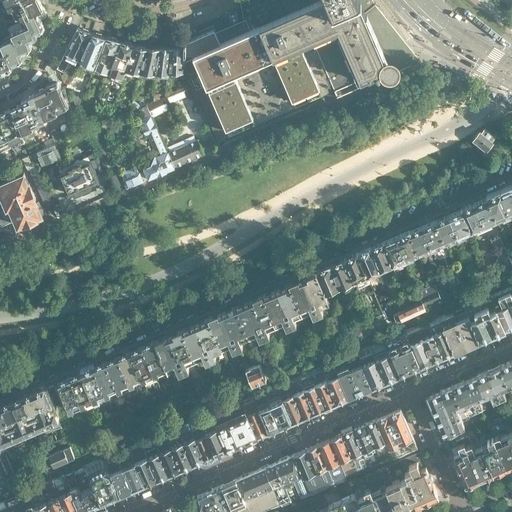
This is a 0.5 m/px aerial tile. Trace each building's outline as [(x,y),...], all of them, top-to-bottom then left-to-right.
[(46,13),(40,0),(0,0),(2,4),(4,5),(1,6),(3,12),(5,11),(10,9),(10,8),(12,7),(16,17),(21,14),(25,24),(23,25),(30,40),(34,39),(37,37),(36,33),(40,31),(43,26),(39,18),(46,15),(46,13)] [(332,91),(334,90),(334,91),(363,78),(366,77),(365,75),(388,65),(365,11),(359,0),(358,0),(330,12),(324,0),(317,0),(260,25),(240,34),(220,42),(213,25),(198,31),(200,34),(183,41),(183,43),(183,70),(217,148),(259,130),(298,113),(326,101),(335,97),(332,91)] [(260,25),(317,0),(257,0),(250,4),(257,20),(257,19),(260,25)] [(358,0),(324,0),(330,12),(358,0)] [(417,55),(376,4),(375,3),(365,11),(388,65),(405,58),(406,60),(417,55)] [(32,45),(30,40),(23,25),(21,20),(8,26),(11,33),(0,38),(0,42),(10,66),(18,62),(22,58),(20,54),(27,51),(32,45)] [(80,57),(92,32),(79,27),(78,27),(66,50),(66,51),(57,67),(64,71),(72,56),(74,55),(80,57)] [(95,64),(106,36),(92,32),(80,57),(95,64)] [(109,70),(120,40),(106,36),(95,64),(109,70)] [(140,71),(147,45),(135,44),(120,40),(109,70),(124,76),(126,69),(140,71)] [(11,68),(10,66),(0,42),(0,73),(2,73),(7,71),(11,68)] [(183,70),(183,43),(171,45),(169,72),(183,70)] [(155,72),(159,46),(147,45),(140,71),(155,72)] [(169,72),(171,45),(159,46),(155,72),(169,72)] [(392,68),(395,66),(396,62),(397,59),(396,55),(395,52),(392,50),(389,49),(385,48),(382,49),(379,51),(377,54),(375,57),(375,61),(376,64),(379,67),(382,69),(385,70),(389,70),(392,68)] [(69,103),(62,89),(59,82),(56,81),(50,84),(45,86),(46,87),(38,91),(33,93),(44,117),(57,111),(56,109),(69,103)] [(167,105),(188,96),(185,89),(148,105),(151,114),(153,117),(169,110),(167,105)] [(44,117),(33,93),(29,95),(30,97),(21,101),(22,103),(32,124),(44,118),(44,117)] [(32,124),(22,103),(18,104),(9,108),(21,135),(22,136),(35,131),(32,124)] [(21,135),(9,108),(5,110),(0,112),(0,121),(9,141),(16,138),(17,139),(20,138),(20,136),(21,135)] [(156,126),(153,117),(151,114),(138,119),(143,131),(145,134),(147,133),(157,156),(155,159),(154,158),(151,164),(153,164),(153,166),(145,169),(148,178),(158,174),(158,175),(166,171),(165,171),(174,167),(168,153),(156,126)] [(0,144),(9,141),(0,121),(0,144)] [(62,141),(56,128),(50,131),(56,143),(58,142),(62,141)] [(491,142),(490,140),(493,136),(485,130),(482,134),(480,133),(479,134),(477,134),(475,137),(475,139),(474,140),(478,143),(474,148),(480,153),(484,148),(486,149),(491,142)] [(88,142),(84,133),(78,135),(82,145),(88,142)] [(204,154),(197,139),(187,144),(194,158),(204,154)] [(194,158),(187,144),(177,148),(184,163),(194,158)] [(59,157),(55,149),(53,145),(36,153),(41,165),(59,157)] [(184,163),(177,148),(168,153),(174,167),(184,163)] [(37,166),(31,153),(21,158),(26,170),(37,166)] [(489,163),(481,154),(475,159),(482,168),(489,163)] [(99,181),(90,160),(81,164),(80,161),(66,167),(68,170),(60,173),(69,193),(74,191),(75,194),(95,185),(94,183),(99,181)] [(41,213),(35,200),(36,200),(28,182),(24,173),(9,179),(4,168),(0,170),(0,216),(1,217),(3,221),(11,218),(11,217),(16,216),(19,222),(41,213)] [(143,181),(140,174),(139,174),(137,170),(124,176),(126,179),(124,180),(127,187),(143,181)] [(176,185),(173,179),(166,182),(169,188),(176,185)] [(511,186),(500,192),(500,191),(487,197),(496,219),(502,216),(503,218),(510,215),(511,218),(511,186)] [(496,219),(487,197),(474,202),(484,226),(491,223),(490,221),(496,219)] [(54,207),(51,200),(44,203),(48,210),(54,207)] [(484,226),(474,202),(460,208),(461,209),(470,230),(476,227),(477,229),(484,226)] [(470,230),(461,209),(448,214),(458,238),(462,248),(468,245),(463,233),(470,230)] [(458,238),(448,214),(435,220),(444,241),(450,238),(451,240),(458,238)] [(444,241),(435,220),(422,225),(432,248),(438,246),(437,244),(444,241)] [(432,248),(422,225),(410,231),(418,252),(424,249),(425,251),(432,248)] [(418,252),(410,231),(409,230),(396,236),(406,260),(412,257),(411,255),(418,252)] [(406,260),(396,236),(382,242),(391,263),(398,260),(399,263),(406,260)] [(391,263),(382,242),(370,247),(379,268),(391,263)] [(511,272),(511,271),(500,245),(494,248),(505,275),(511,272)] [(379,268),(370,247),(356,253),(360,262),(365,274),(379,268)] [(365,274),(360,262),(356,253),(344,258),(353,280),(365,274)] [(353,280),(344,258),(329,264),(339,286),(353,280)] [(339,286),(329,264),(315,270),(316,271),(325,293),(339,286)] [(492,281),(487,269),(474,275),(479,287),(492,281)] [(329,302),(325,293),(316,271),(301,277),(319,319),(321,318),(319,312),(323,311),(321,305),(329,302)] [(319,319),(301,277),(288,283),(301,313),(310,309),(313,315),(315,314),(318,320),(319,319)] [(461,281),(448,286),(453,298),(466,292),(461,281)] [(301,313),(288,283),(274,288),(293,330),(294,330),(292,324),(296,322),(294,316),(301,313)] [(395,324),(440,304),(433,284),(415,291),(416,296),(413,297),(416,305),(391,315),(395,324)] [(293,330),(274,288),(262,294),(275,324),(283,320),(286,329),(289,327),(291,331),(293,330)] [(511,298),(509,292),(503,295),(511,314),(511,298)] [(275,324),(262,294),(262,293),(247,299),(265,340),(266,342),(267,341),(265,335),(269,333),(266,328),(275,324)] [(505,329),(494,305),(489,294),(476,300),(491,335),(505,329)] [(511,325),(511,314),(503,295),(498,298),(500,302),(494,305),(505,329),(511,325)] [(265,340),(247,299),(234,305),(248,336),(255,332),(260,342),(265,340)] [(491,335),(476,300),(464,305),(479,340),(491,335)] [(248,336),(234,305),(221,310),(239,353),(241,352),(238,347),(242,345),(240,339),(248,336)] [(479,340),(464,305),(451,310),(467,346),(468,345),(467,345),(479,340)] [(239,353),(221,310),(207,316),(207,317),(220,346),(229,343),(233,353),(236,351),(237,354),(239,353)] [(467,346),(451,310),(438,316),(444,328),(454,351),(467,346)] [(351,342),(390,325),(384,312),(345,329),(351,342)] [(454,351),(444,328),(438,316),(427,320),(442,356),(454,351)] [(220,346),(207,317),(194,323),(212,364),(214,364),(212,358),(215,356),(212,350),(220,346)] [(442,356),(427,320),(416,325),(421,338),(431,361),(442,356)] [(212,364),(194,323),(180,329),(193,358),(201,355),(204,361),(207,360),(210,365),(212,364)] [(193,358),(180,329),(167,334),(186,376),(188,375),(186,369),(189,368),(186,361),(193,358)] [(410,343),(405,331),(404,330),(382,339),(387,353),(397,376),(420,366),(410,343)] [(186,376),(167,334),(154,340),(164,364),(166,369),(174,366),(177,373),(181,371),(183,377),(186,376)] [(431,361),(421,338),(410,343),(420,366),(431,361)] [(164,364),(154,340),(154,339),(140,345),(151,370),(152,373),(158,371),(157,367),(164,364)] [(151,370),(140,345),(129,350),(140,375),(141,378),(146,376),(145,373),(151,370)] [(384,381),(375,358),(369,345),(356,350),(360,358),(372,387),(384,381)] [(140,375),(129,350),(117,355),(128,380),(129,383),(134,381),(133,377),(140,375)] [(372,387),(360,358),(356,350),(344,355),(350,369),(360,392),(372,387)] [(397,376),(387,353),(375,358),(384,381),(397,376)] [(128,380),(117,355),(117,354),(105,360),(116,385),(117,388),(123,386),(121,382),(128,380)] [(360,392),(350,369),(344,355),(332,361),(335,367),(338,374),(348,397),(349,396),(348,396),(355,393),(355,394),(360,392)] [(511,362),(511,359),(499,365),(508,384),(511,394),(511,362)] [(116,385),(105,360),(93,365),(103,390),(105,393),(110,391),(109,388),(116,385)] [(264,375),(259,362),(249,367),(248,365),(246,366),(247,367),(245,368),(253,385),(266,380),(266,378),(267,378),(268,379),(280,374),(278,370),(264,375)] [(103,390),(93,365),(81,370),(91,395),(93,399),(99,396),(97,393),(103,390)] [(508,384),(499,365),(498,365),(496,366),(491,368),(491,369),(488,370),(488,369),(487,370),(500,397),(506,394),(502,387),(508,384)] [(336,402),(323,372),(320,366),(309,370),(315,384),(325,406),(329,404),(334,402),(336,402)] [(348,397),(338,374),(335,367),(323,372),(336,402),(348,397)] [(91,395),(81,370),(69,375),(80,400),(81,403),(87,401),(85,398),(91,395)] [(500,397),(487,370),(476,375),(492,411),(503,405),(500,397)] [(80,400),(69,375),(57,379),(68,405),(69,408),(74,407),(72,403),(80,400)] [(314,411),(298,375),(287,380),(290,385),(292,390),(303,416),(314,411)] [(493,413),(476,375),(467,378),(467,379),(464,380),(481,418),(493,413)] [(303,416),(292,390),(290,385),(287,380),(264,390),(265,393),(280,426),(303,416)] [(481,418),(464,380),(463,380),(457,383),(456,383),(453,384),(451,385),(441,390),(440,390),(457,428),(481,418)] [(325,406),(315,384),(304,388),(314,411),(325,406)] [(45,406),(52,403),(44,385),(34,390),(47,422),(57,417),(56,414),(54,408),(50,410),(49,407),(46,408),(45,406)] [(47,422),(34,390),(22,395),(30,412),(36,410),(37,412),(35,413),(36,416),(32,417),(36,427),(47,422)] [(280,426),(265,393),(264,390),(252,395),(258,409),(268,431),(280,426)] [(457,428),(440,390),(439,390),(439,391),(437,392),(436,392),(432,394),(431,394),(429,395),(428,395),(428,396),(424,398),(431,416),(436,414),(436,415),(437,415),(437,416),(439,421),(440,423),(441,425),(441,426),(443,431),(444,431),(444,432),(443,432),(444,433),(457,428)] [(24,415),(30,412),(22,395),(11,400),(25,431),(36,427),(32,417),(27,419),(26,417),(25,418),(24,415)] [(258,409),(252,395),(241,399),(242,400),(257,436),(268,431),(258,409)] [(25,431),(11,400),(0,404),(8,422),(14,419),(15,422),(14,422),(15,425),(10,427),(14,436),(25,431)] [(257,436),(242,400),(210,414),(214,423),(225,449),(257,436)] [(1,425),(8,422),(0,404),(0,434),(3,441),(14,436),(10,427),(5,429),(4,426),(2,427),(1,425)] [(413,437),(400,407),(376,418),(394,458),(418,448),(413,437)] [(225,449),(214,423),(210,414),(209,412),(198,417),(203,428),(214,454),(225,449)] [(214,454),(203,428),(198,417),(188,421),(204,458),(214,454)] [(394,458),(376,418),(364,423),(382,463),(394,458)] [(204,458),(188,421),(176,426),(183,441),(192,464),(204,458)] [(382,463),(364,423),(353,428),(363,451),(371,468),(382,463)] [(192,464),(183,441),(176,426),(164,431),(169,442),(170,444),(171,446),(180,469),(192,464)] [(371,468),(363,451),(353,428),(341,433),(351,456),(354,462),(359,473),(371,468)] [(169,442),(164,431),(153,436),(157,447),(169,442)] [(351,456),(341,433),(329,438),(340,461),(351,456)] [(511,464),(511,445),(507,434),(501,437),(500,435),(493,438),(506,467),(511,464)] [(159,451),(158,449),(157,447),(153,436),(140,441),(147,457),(156,479),(168,474),(159,451)] [(340,461),(329,438),(317,443),(328,466),(340,461)] [(506,467),(493,438),(487,441),(488,443),(481,446),(493,473),(506,467)] [(99,446),(97,441),(85,446),(87,451),(99,446)] [(156,479),(147,457),(140,441),(128,446),(128,447),(134,462),(144,484),(156,479)] [(480,479),(465,446),(466,445),(465,441),(458,444),(461,451),(453,455),(466,485),(480,479)] [(328,466),(317,443),(305,448),(305,449),(305,448),(315,471),(328,466)] [(493,473),(481,446),(474,449),(471,443),(466,445),(465,446),(480,479),(493,473)] [(180,469),(171,446),(170,444),(158,449),(159,451),(168,474),(180,469)] [(41,471),(73,457),(68,445),(48,453),(45,445),(33,450),(41,471)] [(144,484),(134,462),(128,447),(117,452),(123,467),(132,489),(144,484)] [(305,448),(305,449),(295,453),(294,453),(302,474),(305,481),(317,475),(315,471),(305,448)] [(438,494),(425,466),(419,450),(378,469),(387,488),(396,511),(402,511),(435,498),(434,496),(438,494)] [(123,467),(117,452),(116,451),(105,456),(121,494),(132,489),(123,467)] [(302,474),(294,453),(284,458),(293,478),(302,474)] [(121,494),(105,456),(83,465),(99,504),(121,494)] [(301,497),(284,458),(274,462),(283,482),(292,501),(301,497)] [(283,482),(274,462),(265,466),(274,486),(283,482)] [(359,473),(354,462),(342,467),(347,479),(359,473)] [(99,504),(83,465),(73,469),(90,508),(99,504)] [(267,511),(282,506),(274,486),(265,466),(245,474),(261,511),(267,511)] [(80,511),(90,508),(73,469),(63,474),(79,511),(80,511)] [(79,511),(63,474),(52,479),(52,480),(58,495),(65,511),(79,511)] [(261,511),(245,474),(235,478),(249,511),(261,511)] [(249,511),(235,478),(223,484),(232,506),(231,506),(233,511),(249,511)] [(22,487),(19,480),(9,484),(12,491),(22,487)] [(65,511),(58,495),(52,480),(40,485),(51,511),(65,511)] [(233,511),(231,506),(232,506),(223,484),(212,488),(222,511),(233,511)] [(51,511),(40,485),(28,491),(37,511),(51,511)] [(379,511),(371,492),(369,488),(364,490),(365,494),(357,497),(363,511),(379,511)] [(396,511),(387,488),(381,490),(380,488),(371,492),(379,511),(396,511)] [(37,511),(28,491),(27,489),(3,500),(7,511),(37,511)] [(222,511),(212,489),(197,495),(204,511),(222,511)] [(363,511),(357,497),(355,493),(342,499),(347,511),(363,511)] [(347,511),(342,499),(328,504),(329,506),(331,510),(331,511),(347,511)]
